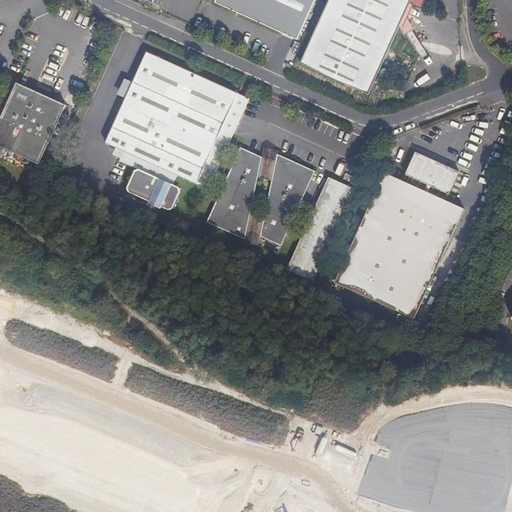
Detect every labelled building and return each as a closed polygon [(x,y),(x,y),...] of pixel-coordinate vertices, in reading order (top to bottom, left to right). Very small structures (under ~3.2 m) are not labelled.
[(213,0),(212,4),(296,41),(313,0),(213,0)] [(330,0),(302,64),(370,95),(411,6),(420,9),(424,0),(330,0)] [(179,175),(198,184),(239,93),(150,52),(109,144),(165,169),(161,179),(141,170),(135,173),(129,187),(132,194),(147,201),(145,205),(163,213),(165,209),(170,211),(176,209),(183,194),(183,189),(174,185),(179,175)] [(78,85),(87,88),(89,80),(80,78),(78,85)] [(15,84),(0,117),(0,146),(39,164),(66,105),(58,101),(57,103),(15,84)] [(263,157),(242,147),(208,222),(246,237),(245,243),(260,245),(261,236),(276,163),(272,161),(273,159),(269,157),(268,159),(263,157)] [(279,151),(265,147),(263,157),(268,159),(269,157),(273,159),(272,161),(276,163),(278,157),(278,154),(279,151)] [(338,281),(417,316),(468,206),(446,196),(448,191),(452,192),(462,170),(417,151),(407,172),(411,174),(409,180),(389,171),(338,281)] [(278,157),(276,163),(261,236),(283,246),(316,171),(278,157)] [(327,177),(292,273),(321,283),(356,188),(327,177)]
